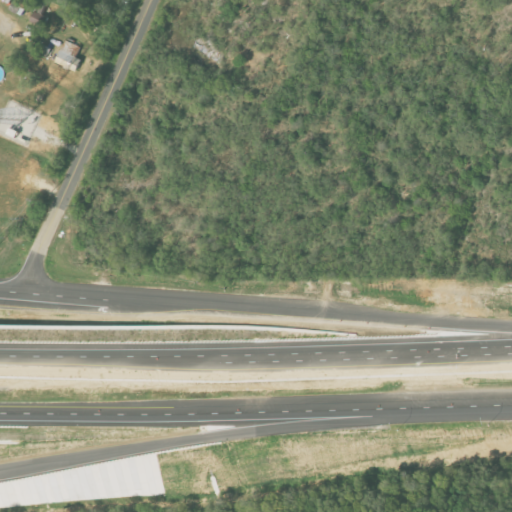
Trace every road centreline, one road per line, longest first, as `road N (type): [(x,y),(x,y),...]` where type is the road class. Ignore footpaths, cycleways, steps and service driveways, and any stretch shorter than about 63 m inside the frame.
road 1 (trunk): [(511,325),(0,289)]
road 2 (trunk): [(0,412),(511,403)]
road 3 (trunk): [(511,346),(0,354)]
road 4 (trunk): [(0,470),(371,418)]
road 5 (residential): [(20,291),(152,0)]
